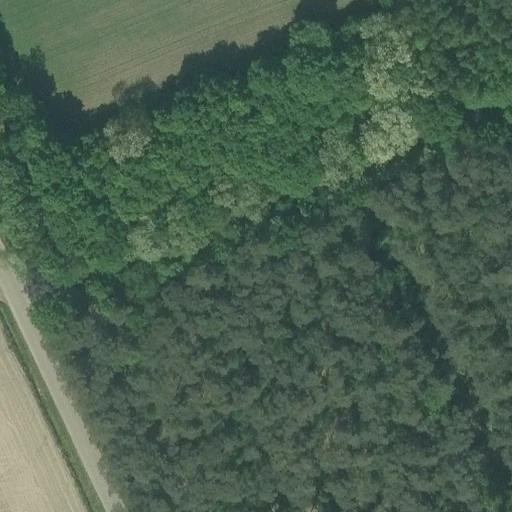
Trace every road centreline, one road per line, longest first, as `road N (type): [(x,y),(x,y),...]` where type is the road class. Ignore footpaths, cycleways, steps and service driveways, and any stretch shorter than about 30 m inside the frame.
road 1 (track): [(511,80),(13,296)]
road 2 (unclassified): [(115,511),(0,267)]
